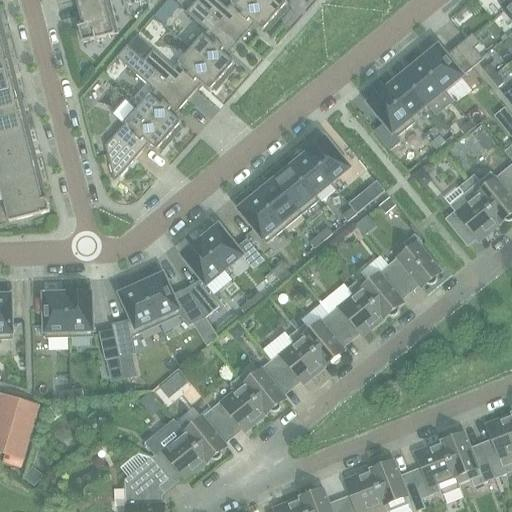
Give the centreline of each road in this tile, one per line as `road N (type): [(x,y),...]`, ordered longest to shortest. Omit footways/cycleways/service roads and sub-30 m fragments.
road 1 (residential): [(96,253),(138,241),(430,0)]
road 2 (residential): [(217,497),(511,252)]
road 3 (residential): [(28,0),(96,253)]
road 4 (residential): [(511,386),(290,471)]
